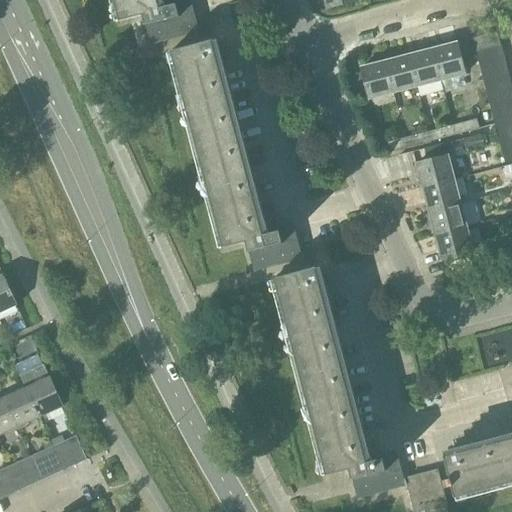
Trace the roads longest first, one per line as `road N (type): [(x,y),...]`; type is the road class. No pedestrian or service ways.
road 1 (primary): [(146,342),(110,227),(11,0)]
road 2 (primary): [(0,37),(146,342)]
road 3 (residential): [(375,203),(411,289),(429,307),(455,314),(511,305)]
road 4 (primary): [(235,511),(146,342)]
road 5 (residential): [(375,203),(316,44)]
road 6 (residential): [(316,44),(442,9),(442,0)]
